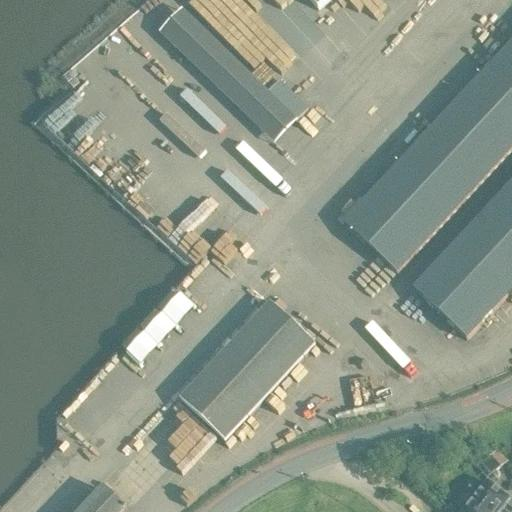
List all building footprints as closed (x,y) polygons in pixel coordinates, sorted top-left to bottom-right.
[(166,0),(145,23),(275,148),(298,124),(170,0),(166,0)] [(308,0),(319,12),(333,0),(308,0)] [(511,47),(345,227),(398,277),(410,263),(511,153),(511,47)] [(511,188),(415,292),(467,342),(511,293),(511,188)] [(272,306),(182,402),(211,430),(226,444),(316,347),(272,306)] [(464,453),(462,442),(461,437),(449,439),(454,459),(464,453)] [(487,484),(464,511),(511,511),(511,501),(488,483),(487,484)] [(80,511),(123,511),(124,511),(101,490),(80,511)]
